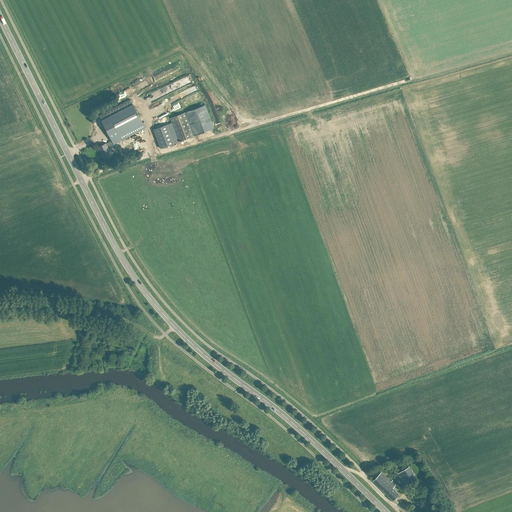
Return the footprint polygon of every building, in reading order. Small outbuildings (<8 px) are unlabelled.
[(162,91),(163,94),(167,93),(167,94),(174,91),(172,85),(164,87),(165,90),(162,91)] [(130,99),(99,115),(111,140),(105,144),(105,143),(98,147),(104,159),(105,159),(107,163),(111,161),(109,157),(111,155),(108,148),(114,145),(113,143),(145,127),(130,99)] [(153,130),(160,148),(214,128),(205,104),(170,118),(172,123),(153,130)] [(420,474),(414,465),(402,473),(409,484),(416,479),(415,477),(420,474)] [(393,500),(400,494),(393,487),(395,485),(394,484),(395,484),(394,483),(395,482),(392,479),(391,481),(382,472),(373,481),(393,500)]
